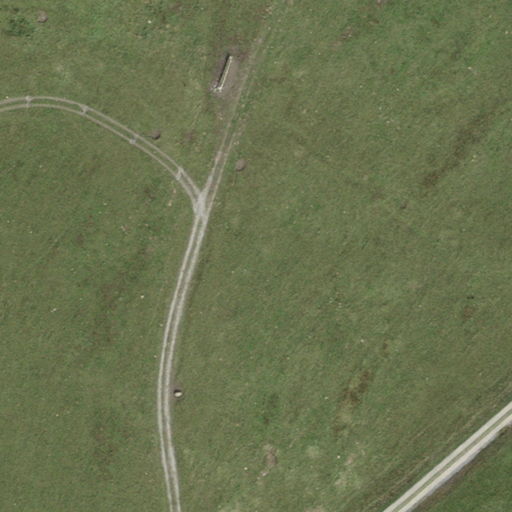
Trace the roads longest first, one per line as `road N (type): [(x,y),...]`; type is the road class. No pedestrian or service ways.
road 1 (track): [(174,511),(161,397),(172,319),(203,206),(260,52),(289,0)]
road 2 (track): [(0,108),(26,101),(72,106),(120,128),(164,160),(203,206)]
